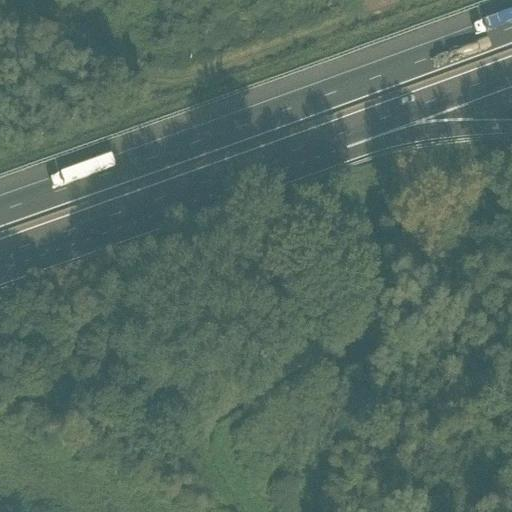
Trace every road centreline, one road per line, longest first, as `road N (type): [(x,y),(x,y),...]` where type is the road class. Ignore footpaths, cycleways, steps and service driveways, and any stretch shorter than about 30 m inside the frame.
road 1 (motorway): [(511,27),(0,212)]
road 2 (track): [(434,0),(199,86),(162,87),(0,11)]
road 3 (motorway): [(0,256),(322,143)]
road 4 (motorway): [(322,143),(511,72)]
road 5 (motorway): [(322,143),(498,128)]
